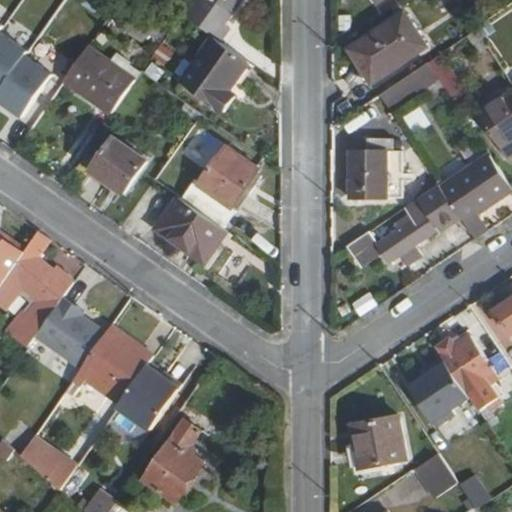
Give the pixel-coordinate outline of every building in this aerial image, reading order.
[(22,0),(21,0),(0,28),(0,39),(11,47),(32,62),(36,66),(62,29),(22,0)] [(201,0),(198,4),(194,1),(184,15),(210,33),(212,34),(216,36),(222,41),(231,28),(226,24),(232,14),(242,0),(201,0)] [(408,15),(353,52),(376,85),(416,58),(413,53),(427,43),(408,15)] [(123,29),(141,41),(146,33),(129,22),(123,29)] [(210,33),(198,49),(204,53),(216,36),(212,34),(210,33)] [(204,53),(184,82),(224,109),(234,94),(228,90),(250,61),(222,41),(216,36),(204,53)] [(8,51),(29,67),(32,62),(11,47),(8,51)] [(67,81),(115,114),(137,82),(90,49),(67,81)] [(250,61),(228,90),(234,94),(255,64),(250,61)] [(429,65),(381,97),(392,114),(440,82),(429,65)] [(163,88),(147,111),(165,124),(178,105),(182,109),(185,104),(163,88)] [(511,91),(483,111),(494,128),(490,131),(502,149),(511,142),(511,91)] [(117,139),(94,172),(127,196),(150,162),(117,139)] [(511,142),(502,149),(509,158),(511,155),(511,142)] [(228,148),(200,186),(233,209),(260,170),(228,148)] [(355,152),(355,197),(389,197),(391,152),(355,152)] [(511,186),(494,161),(484,168),(447,194),(463,218),(478,240),(491,231),(480,215),(511,192),(511,186)] [(442,228),(444,231),(463,218),(441,187),(422,199),(430,211),(442,228)] [(159,230),(205,262),(227,231),(182,199),(159,230)] [(407,228),(381,246),(370,232),(349,246),(364,269),(385,254),(392,263),(404,255),(411,265),(424,256),(418,246),(442,228),(430,211),(420,218),(417,214),(404,223),(407,228)] [(25,255),(0,290),(0,300),(9,308),(24,291),(31,297),(33,294),(42,301),(18,332),(32,345),(40,335),(67,296),(76,284),(56,266),(53,270),(38,257),(50,240),(41,233),(25,255)] [(0,290),(25,255),(0,237),(0,290)] [(85,367),(109,332),(85,315),(77,309),(80,305),(67,296),(40,335),(85,367)] [(511,300),(497,311),(511,332),(511,300)] [(88,311),(80,305),(77,309),(85,315),(88,311)] [(85,367),(67,390),(75,396),(88,378),(123,403),(157,356),(114,326),(85,367)] [(445,356),(459,378),(469,393),(498,372),(473,335),(444,355),(445,356)] [(455,410),(473,398),(469,393),(459,378),(445,356),(430,366),(434,372),(427,377),(412,387),(439,427),(458,415),(455,410)] [(183,390),(151,366),(121,407),(154,430),(183,390)] [(423,371),(427,377),(434,372),(430,366),(423,371)] [(357,425),(364,468),(412,459),(404,417),(357,425)] [(189,421),(148,480),(180,503),(184,497),(196,505),(216,476),(204,468),(208,463),(197,456),(201,451),(195,446),(205,432),(189,421)] [(43,436),(38,431),(20,456),(21,457),(25,461),(43,436)] [(65,455),(43,436),(25,461),(48,479),(65,455)] [(0,453),(12,462),(21,449),(5,438),(0,445),(0,453)] [(419,467),(439,496),(461,481),(441,452),(419,467)] [(65,455),(48,479),(61,490),(78,466),(65,455)] [(478,507),(480,509),(494,499),(477,475),(463,485),(478,507)] [(79,505),(87,511),(109,511),(116,504),(100,492),(88,507),(82,502),(79,505)] [(109,511),(128,511),(117,502),(116,504),(109,511)]
